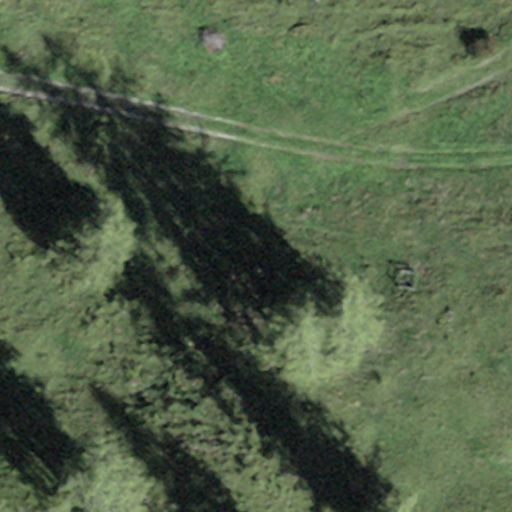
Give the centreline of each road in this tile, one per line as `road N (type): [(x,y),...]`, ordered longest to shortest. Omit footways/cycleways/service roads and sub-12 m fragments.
road 1 (track): [(0,75),(390,152),(511,79)]
road 2 (track): [(390,152),(511,160)]
